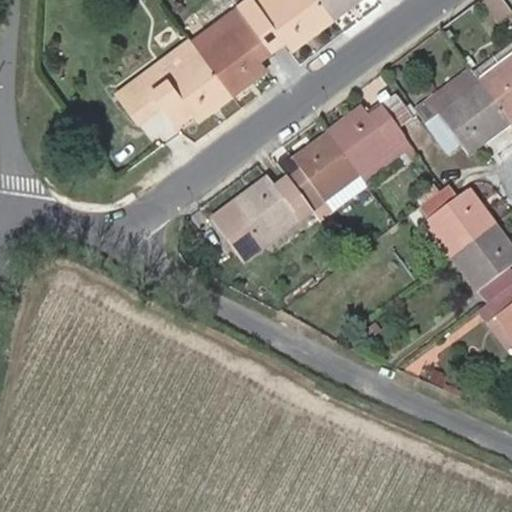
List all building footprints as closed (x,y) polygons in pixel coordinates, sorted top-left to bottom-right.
[(333,17),(320,0),(268,0),(259,7),(254,0),(243,0),(238,4),(271,48),(283,39),(290,48),(333,17)] [(320,0),(333,17),(356,0),(320,0)] [(511,13),(501,0),(494,0),(487,5),(500,22),(511,13)] [(271,48),(238,4),(237,3),(190,38),(231,93),(266,67),(258,57),(271,48)] [(231,93),(190,38),(118,92),(137,119),(162,100),(176,120),(190,111),(196,119),(231,93)] [(511,42),(471,73),(509,124),(511,121),(511,42)] [(509,124),(471,73),(469,71),(415,111),(417,114),(446,153),(460,144),(467,153),(468,154),(509,124)] [(363,181),(411,146),(409,143),(398,128),(382,107),(370,116),(367,113),(364,109),(329,134),(333,140),(363,181)] [(333,140),(329,134),(295,160),(301,169),(288,180),(311,211),(318,220),(366,185),(363,181),(333,140)] [(311,211),(288,180),(286,178),(274,187),(268,179),(214,219),(236,250),(254,236),(262,247),(311,211)] [(494,224),(468,190),(456,199),(447,186),(443,189),(437,194),(423,204),(419,207),(428,219),(427,221),(452,255),(494,224)] [(423,204),(437,194),(432,187),(419,198),(423,204)] [(511,266),(511,248),(494,224),(452,255),(488,303),(511,284),(511,271),(510,268),(511,266)] [(254,236),(236,250),(244,260),(262,247),(254,236)] [(365,263),(345,277),(354,290),(373,275),(365,263)] [(511,336),(511,284),(488,303),(497,315),(511,336)] [(488,303),(477,311),(485,323),(497,315),(488,303)]
